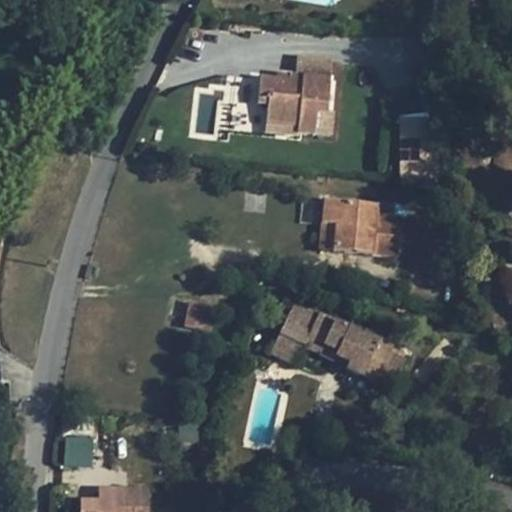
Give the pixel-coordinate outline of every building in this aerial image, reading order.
[(332,63),(303,61),(302,77),(330,80),(332,63)] [(288,82),(260,79),(257,104),(267,105),(265,124),(297,127),(297,134),(314,135),(331,136),(332,115),(327,115),(330,80),(302,77),(289,76),(288,82)] [(432,118),(408,118),(409,185),(442,187),(432,118)] [(297,134),(297,127),(265,124),(264,135),(297,138),(297,134)] [(156,149),(141,147),(140,155),(155,157),(156,149)] [(377,207),(324,202),(322,225),(335,226),(333,253),(372,257),(397,258),(401,218),(375,216),(377,207)] [(335,226),(322,225),(320,251),(333,253),(335,226)] [(511,265),(504,264),(502,274),(511,277),(511,274),(511,265)] [(216,309),(189,303),(184,328),(211,333),(216,309)] [(294,305),(290,313),(314,324),(318,316),(294,305)] [(348,331),(318,316),(314,324),(290,313),(279,337),(303,348),(308,338),(336,351),(334,356),(348,362),(346,368),(345,369),(376,384),(378,378),(394,385),(404,362),(389,355),(392,348),(380,342),(349,328),(348,331)] [(279,337),(270,355),(294,367),(303,348),(279,337)] [(308,338),(303,348),(332,361),(336,351),(308,338)] [(334,356),(332,361),(346,368),(348,362),(334,356)] [(92,419),(63,417),(63,435),(90,437),(92,419)] [(340,437),(339,453),(359,454),(360,439),(340,437)] [(80,491),(80,503),(100,503),(101,506),(118,506),(118,491),(80,491)] [(100,503),(80,503),(80,511),(117,511),(118,506),(101,506),(100,503)]
